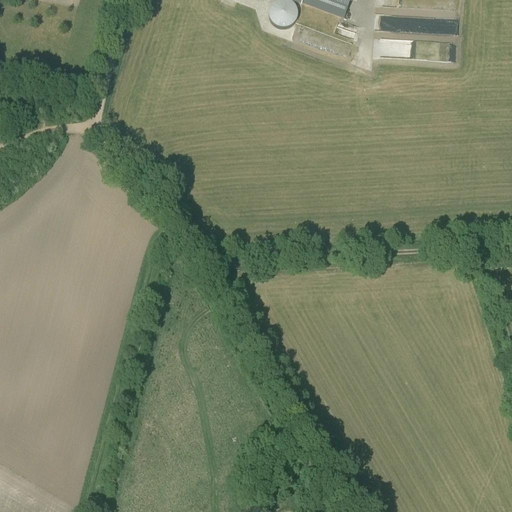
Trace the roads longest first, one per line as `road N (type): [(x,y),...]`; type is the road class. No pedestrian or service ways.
road 1 (track): [(354,511),(207,261),(107,150),(98,127)]
road 2 (track): [(511,245),(207,261)]
road 3 (track): [(98,127),(131,0)]
